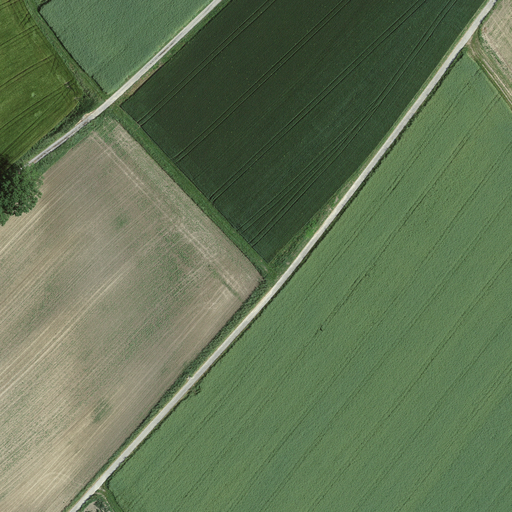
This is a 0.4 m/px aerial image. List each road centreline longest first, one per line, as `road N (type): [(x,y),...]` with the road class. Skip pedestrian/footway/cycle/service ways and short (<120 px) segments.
road 1 (track): [(71,511),(278,285),(491,0)]
road 2 (track): [(26,0),(105,104),(278,285)]
road 3 (track): [(0,185),(105,104),(214,0)]
